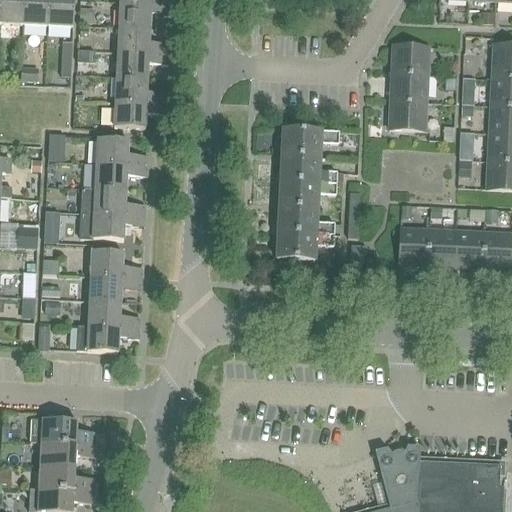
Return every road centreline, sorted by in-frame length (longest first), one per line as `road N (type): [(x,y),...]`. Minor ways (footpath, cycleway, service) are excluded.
road 1 (residential): [(511,338),(190,324)]
road 2 (residential): [(190,324),(209,67)]
road 3 (residential): [(387,0),(353,60),(335,73),(209,67)]
road 4 (residential): [(169,406),(0,392)]
